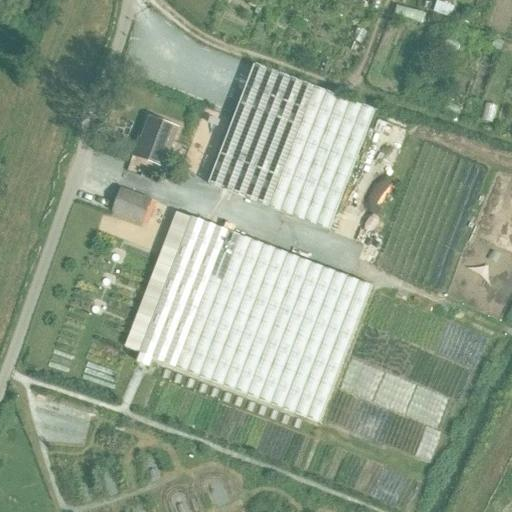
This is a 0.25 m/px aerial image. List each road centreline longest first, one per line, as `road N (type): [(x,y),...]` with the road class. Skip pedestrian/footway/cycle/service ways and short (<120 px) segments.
road 1 (track): [(504,330),(443,299),(76,164)]
road 2 (unclassified): [(0,386),(128,0)]
